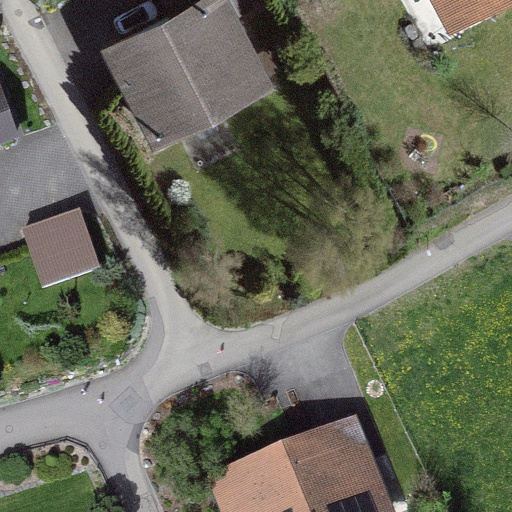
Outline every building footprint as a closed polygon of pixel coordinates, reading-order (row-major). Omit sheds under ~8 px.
[(262,77),(222,0),(200,0),(179,9),(111,45),(156,132),(262,77)] [(174,0),(179,9),(200,0),(174,0)] [(0,143),(13,139),(0,102),(0,143)] [(13,230),(33,287),(88,269),(68,211),(13,230)] [(384,511),(351,430),(216,484),(227,511),(384,511)]
